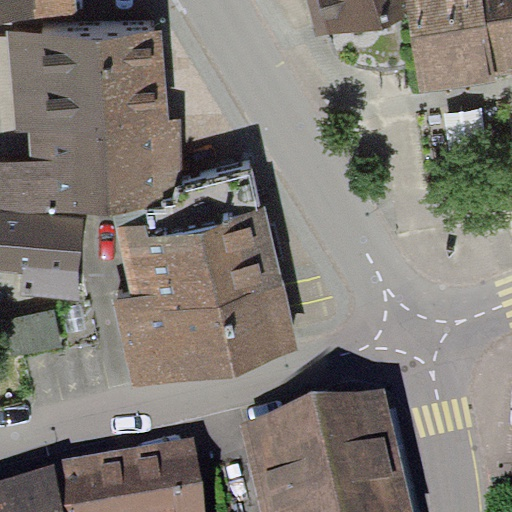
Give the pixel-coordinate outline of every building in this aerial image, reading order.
[(511,0),(325,0),(331,31),(408,7),(437,88),(511,74),(511,0)] [(153,20),(16,23),(26,203),(163,195),(153,20)] [(270,197),(125,223),(141,308),(286,282),(270,197)] [(91,219),(11,214),(7,280),(86,285),(91,219)] [(299,350),(286,282),(141,308),(120,312),(133,381),(299,350)] [(250,442),(267,511),(401,511),(377,411),(250,442)] [(213,511),(205,458),(72,479),(76,511),(213,511)] [(63,511),(60,496),(0,508),(0,511),(63,511)]
